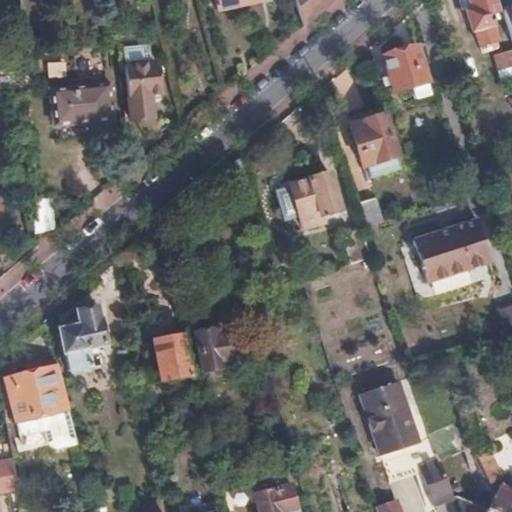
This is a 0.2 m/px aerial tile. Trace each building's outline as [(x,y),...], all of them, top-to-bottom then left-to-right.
[(251,0),(213,0),(215,9),(251,0)] [(295,0),(302,23),(330,0),(295,0)] [(491,0),(457,0),(460,8),(465,11),(472,30),(474,30),(478,46),(495,41),(487,18),(497,15),(491,0)] [(511,7),(501,11),(511,44),(511,7)] [(124,63),(130,118),(153,115),(150,94),(160,92),(158,75),(156,74),(153,60),(149,60),(147,43),(142,38),(128,40),(124,45),(126,62),(124,63)] [(426,81),(415,46),(383,55),(393,91),(426,81)] [(511,83),(511,62),(510,63),(506,52),(492,57),(502,87),(511,83)] [(50,89),(53,124),(107,117),(104,82),(50,89)] [(363,117),(363,121),(348,126),(360,167),(376,162),(379,175),(397,169),(394,158),(397,157),(384,114),(380,116),(375,114),(363,117)] [(246,187),(238,155),(225,166),(231,192),(246,187)] [(339,209),(328,172),(288,184),(290,190),(299,219),(302,230),(324,224),(321,215),(339,209)] [(299,219),(290,190),(275,194),(284,224),(299,219)] [(31,196),(34,233),(52,228),(49,196),(31,196)] [(359,204),(367,227),(381,222),(373,199),(359,204)] [(492,261),(478,217),(414,237),(428,281),(492,261)] [(372,257),(363,229),(343,236),(351,264),(372,257)] [(179,309),(178,298),(167,300),(169,310),(179,309)] [(105,344),(95,306),(77,310),(80,322),(59,328),(69,371),(91,365),(88,349),(105,344)] [(231,366),(223,327),(194,333),(201,372),(231,366)] [(161,380),(191,373),(184,334),(153,340),(161,380)] [(10,423),(14,422),(63,412),(54,369),(7,379),(10,396),(4,397),(10,423)] [(417,437),(396,374),(359,387),(379,450),(417,437)] [(63,412),(14,422),(15,433),(21,437),(40,432),(43,446),(53,451),(63,449),(69,439),(63,412)] [(485,484),(470,443),(434,455),(446,493),(454,491),(488,509),(494,511),(511,511),(511,492),(499,483),(494,479),(485,484)] [(434,455),(434,454),(415,460),(428,500),(446,493),(434,455)] [(0,495),(15,493),(10,462),(0,463),(0,495)] [(293,511),(283,471),(250,478),(257,511),(293,511)] [(511,475),(499,483),(511,492),(511,475)] [(113,502),(129,498),(127,489),(112,492),(113,502)] [(396,511),(392,501),(375,506),(355,511),(396,511)]
